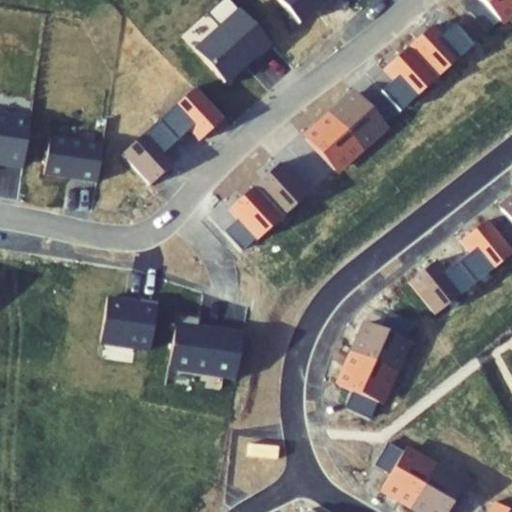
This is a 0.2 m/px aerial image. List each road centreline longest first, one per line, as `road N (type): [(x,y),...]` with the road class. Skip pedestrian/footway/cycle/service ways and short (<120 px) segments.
road 1 (residential): [(418,0),(261,124),(154,230),(111,235),(0,214)]
road 2 (residential): [(511,148),(351,273),(314,317),(293,392),(307,472)]
